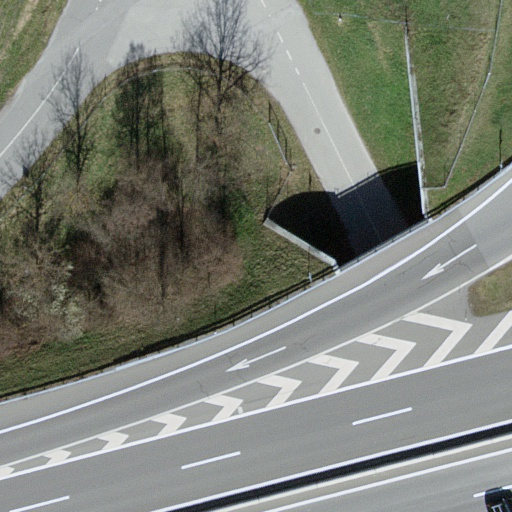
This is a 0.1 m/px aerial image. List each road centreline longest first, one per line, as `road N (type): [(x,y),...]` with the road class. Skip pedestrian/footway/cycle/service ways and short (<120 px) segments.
road 1 (unclassified): [(511,510),(377,257),(258,0)]
road 2 (motorway): [(511,214),(321,327),(217,374),(0,452)]
road 3 (motorway): [(511,379),(6,511)]
road 4 (unclassified): [(95,0),(19,159),(0,172)]
